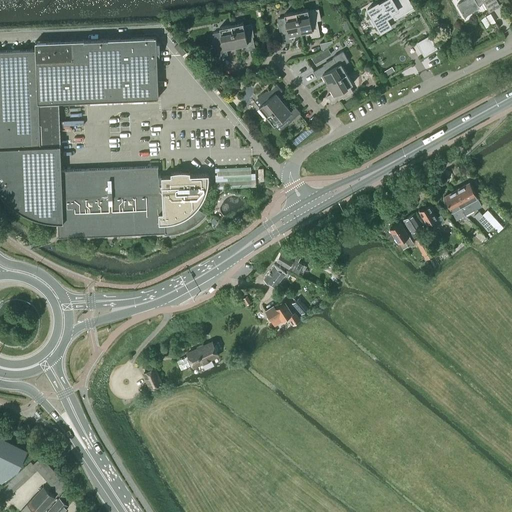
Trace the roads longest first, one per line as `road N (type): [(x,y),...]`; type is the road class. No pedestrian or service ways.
road 1 (primary): [(67,336),(171,297),(308,214)]
road 2 (primary): [(297,206),(190,276),(117,299)]
road 3 (unclassified): [(342,131),(511,46)]
road 4 (primary): [(378,169),(511,95)]
